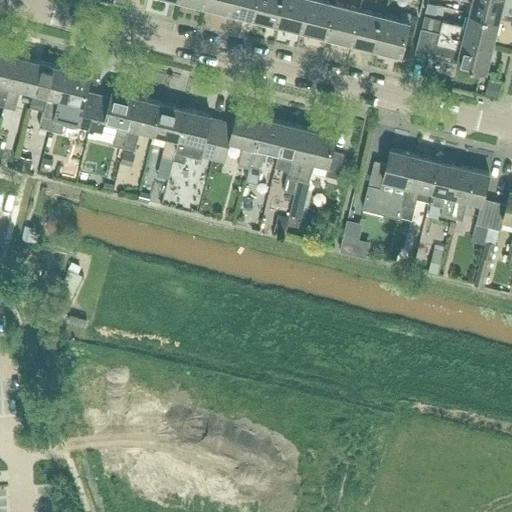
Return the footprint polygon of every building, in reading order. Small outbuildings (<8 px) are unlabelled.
[(228,11),(230,0),(204,0),(203,5),(228,11)] [(230,0),(228,11),(252,17),(256,0),(230,0)] [(277,23),(282,0),(256,0),(252,17),(277,23)] [(282,0),(277,23),(301,29),(308,0),(282,0)] [(325,36),(334,1),(333,1),(333,0),(308,0),(301,29),(325,36)] [(470,0),(468,12),(497,20),(501,0),(470,0)] [(350,42),(359,7),(334,1),(325,36),(350,42)] [(359,7),(350,42),(374,48),(383,13),(359,7)] [(400,10),(398,17),(383,13),(374,48),(400,54),(408,20),(410,13),(400,10)] [(491,45),(497,20),(468,12),(464,26),(441,20),(423,15),(420,27),(491,45)] [(414,52),(429,56),(485,70),(491,45),(420,27),(414,52)] [(7,84),(15,54),(0,50),(0,104),(2,105),(7,84)] [(7,84),(20,87),(32,90),(39,60),(15,54),(7,84)] [(57,96),(64,66),(39,60),(32,90),(33,90),(57,96)] [(88,127),(96,93),(85,90),(90,73),(64,66),(57,96),(49,128),(60,131),(62,122),(76,125),(76,124),(88,127)] [(15,108),(20,87),(7,84),(2,105),(15,108)] [(110,89),(109,96),(103,119),(104,119),(101,129),(114,132),(112,143),(122,146),(128,125),(136,95),(110,89)] [(38,125),(46,127),(49,128),(57,96),(33,90),(29,105),(42,109),(38,125)] [(101,131),(101,129),(104,119),(103,119),(109,96),(96,93),(88,127),(101,131)] [(128,125),(139,128),(152,131),(160,101),(136,95),(128,125)] [(171,158),(185,107),(160,101),(152,131),(150,140),(163,144),(160,155),(171,158)] [(212,158),(222,119),(209,116),(209,114),(185,107),(171,158),(183,161),(185,155),(199,158),(200,155),(212,158)] [(229,139),(242,142),(237,163),(248,166),(245,179),(261,115),(236,109),(232,122),(222,119),(212,158),(223,160),(229,139)] [(256,182),(264,148),(277,151),(285,121),(261,115),(245,179),(256,182)] [(285,121),(277,151),(291,154),(282,188),(293,191),(297,178),(309,127),(285,121)] [(134,149),(139,128),(128,125),(122,146),(134,149)] [(309,127),(297,178),(308,180),(310,170),(336,177),(342,151),(331,148),(335,133),(309,127)] [(373,159),(367,184),(361,208),(398,217),(414,153),(389,147),(385,162),(373,159)] [(396,228),(407,231),(409,218),(411,218),(416,197),(428,200),(439,159),(414,153),(398,217),(396,228)] [(440,221),(448,223),(450,216),(463,165),(439,159),(428,200),(441,204),(439,213),(441,214),(440,221)] [(467,198),(481,202),(475,222),(486,225),(493,200),(482,197),(488,171),(463,165),(450,216),(461,219),(467,198)] [(164,205),(182,208),(185,192),(167,188),(164,205)] [(511,230),(509,242),(511,242),(511,188),(508,188),(504,202),(493,200),(486,225),(499,228),(501,218),(511,220),(511,230)] [(303,202),(291,199),(288,212),(299,215),(303,202)] [(338,249),(349,252),(354,229),(344,227),(338,249)] [(67,267),(54,296),(69,303),(82,274),(67,267)] [(280,392),(252,511),(348,511),(371,413),(280,392)] [(208,450),(212,425),(174,419),(170,445),(208,450)]
